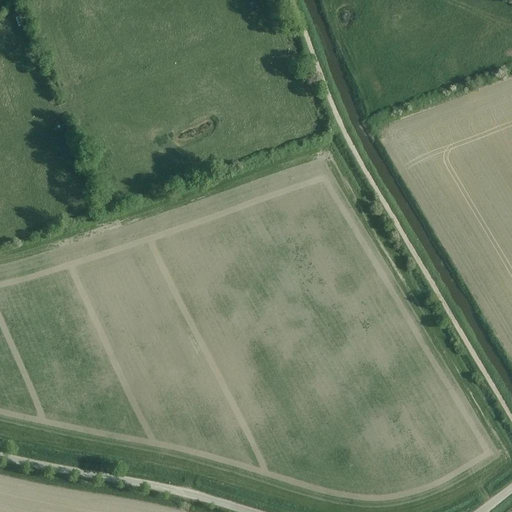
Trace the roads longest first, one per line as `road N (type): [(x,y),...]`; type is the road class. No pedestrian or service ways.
road 1 (track): [(290,0),(343,134),(511,407)]
road 2 (unclassified): [(249,511),(0,452)]
